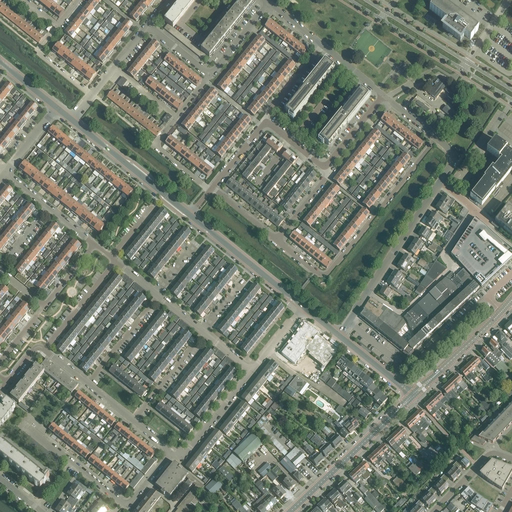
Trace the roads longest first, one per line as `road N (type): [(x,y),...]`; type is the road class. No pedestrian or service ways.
road 1 (residential): [(436,137),(326,274),(275,239)]
road 2 (unclassified): [(171,451),(123,504),(22,421)]
road 3 (residential): [(367,291),(402,315),(450,269),(444,254),(474,209)]
road 4 (tertiary): [(291,511),(412,397)]
road 5 (unclassified): [(190,214),(72,119)]
road 6 (unclassified): [(305,306),(190,214)]
road 7 (tertiary): [(412,397),(511,300)]
road 8 (residential): [(1,271),(44,306),(93,243)]
road 9 (tertiary): [(349,0),(462,69)]
road 10 (residential): [(367,291),(440,182)]
road 11 (residential): [(171,451),(185,454),(252,371)]
road 12 (tertiary): [(467,62),(364,0)]
